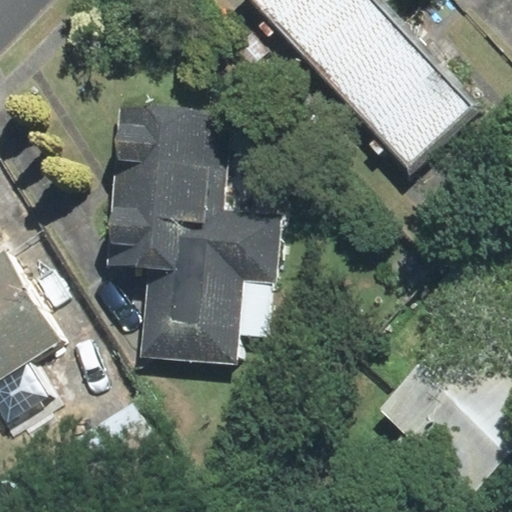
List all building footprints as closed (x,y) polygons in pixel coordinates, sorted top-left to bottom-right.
[(391,0),(273,0),(434,169),(496,110),(391,0)] [(156,260),(151,360),(253,365),(266,100),(144,94),(136,259),(156,260)] [(11,226),(0,233),(0,397),(85,345),(11,226)] [(511,304),(508,300),(379,447),(453,511),(492,511),(511,489),(511,304)] [(185,453),(155,404),(83,448),(113,497),(185,453)]
